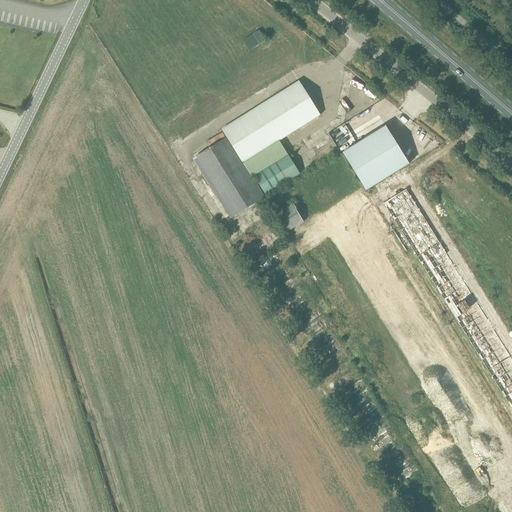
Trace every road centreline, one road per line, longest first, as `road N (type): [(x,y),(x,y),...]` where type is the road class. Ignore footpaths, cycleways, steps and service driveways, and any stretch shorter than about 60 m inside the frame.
road 1 (unclassified): [(511,162),(308,0)]
road 2 (tertiary): [(87,0),(0,178)]
road 3 (primary): [(511,113),(379,0)]
